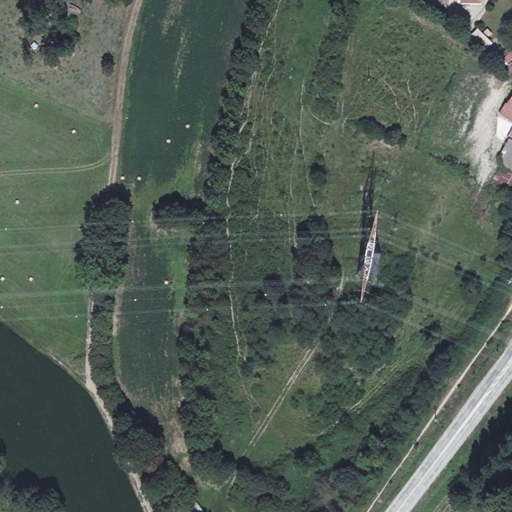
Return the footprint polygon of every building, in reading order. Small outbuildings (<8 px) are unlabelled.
[(481,47),(486,42),(479,35),(474,40),(481,47)] [(511,99),(510,102),(506,106),(500,115),(511,123),(511,99)] [(511,170),(511,142),(510,141),(498,160),(504,164),(511,170)] [(511,197),(511,170),(504,164),(491,184),(511,197)] [(203,511),(197,502),(191,507),(190,505),(181,511),(203,511)]
